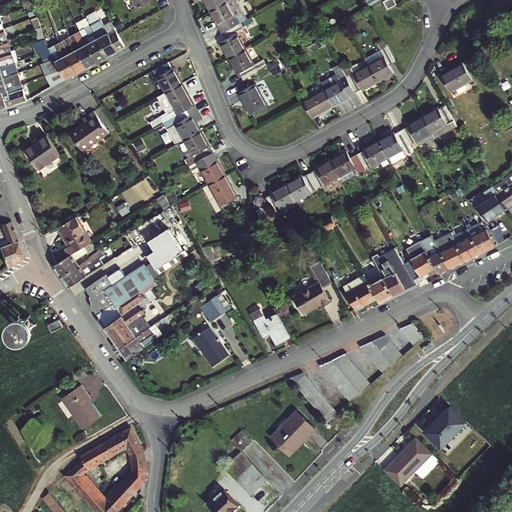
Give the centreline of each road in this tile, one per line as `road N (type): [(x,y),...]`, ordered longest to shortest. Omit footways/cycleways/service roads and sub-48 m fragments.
road 1 (residential): [(189,27),(233,135),(251,152),(281,157),(404,88),(431,43),(438,8)]
road 2 (residential): [(481,321),(458,296),(436,295),(153,422)]
road 3 (tertiary): [(481,321),(403,378),(302,503)]
road 4 (tertiary): [(302,503),(385,430),(481,321)]
road 5 (residential): [(0,123),(189,27)]
road 6 (residential): [(153,422),(40,264)]
